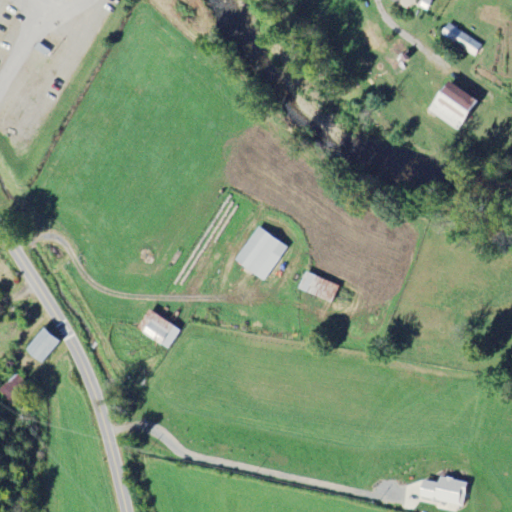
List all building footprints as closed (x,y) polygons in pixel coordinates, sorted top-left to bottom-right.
[(410,13),(398,4),(401,0),(416,0),(419,2),(410,13)] [(453,23),(475,37),(468,49),(445,35),(453,23)] [(402,38),(413,50),(403,59),(392,46),(402,38)] [(434,114),(455,82),(482,100),(461,132),(434,114)] [(270,231),(284,241),(276,252),(286,258),(269,281),(245,265),(270,231)] [(309,271),(343,285),(336,303),(302,289),(309,271)] [(154,308),(185,331),(171,351),(140,327),(154,308)] [(60,342),(44,327),(25,349),(40,363),(60,342)] [(460,511),(466,481),(439,476),(437,482),(421,479),(418,497),(447,502),(445,510),(457,511),(460,511)]
